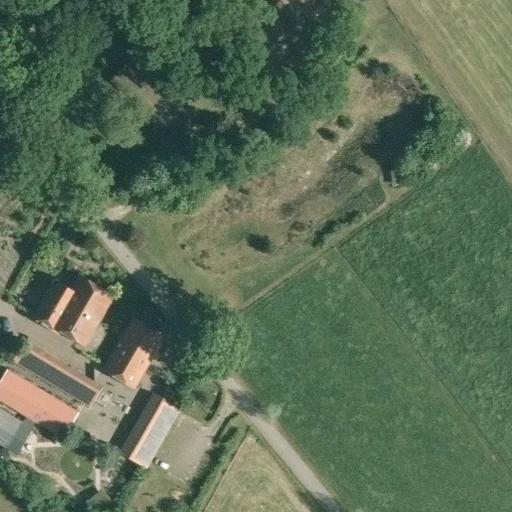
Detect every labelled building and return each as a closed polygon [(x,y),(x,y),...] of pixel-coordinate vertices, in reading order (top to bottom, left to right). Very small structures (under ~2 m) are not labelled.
[(264,63),(285,81),(301,62),(339,18),(318,0),(227,0),(258,26),(237,51),(258,69),(264,63)] [(211,36),(223,45),(243,19),(231,10),(211,36)] [(109,81),(182,139),(196,121),(144,79),(146,76),(125,60),(109,81)] [(56,330),(83,346),(113,298),(77,276),(69,290),(53,280),(31,318),(55,333),(56,330)] [(100,371),(132,389),(163,337),(132,319),(100,371)] [(11,362),(87,408),(100,386),(25,340),(11,362)] [(0,447),(15,457),(30,430),(32,430),(35,424),(61,439),(77,413),(6,370),(0,379),(0,402),(22,416),(19,422),(0,410),(0,447)] [(118,453),(147,469),(181,409),(153,393),(118,453)] [(173,479),(178,470),(163,463),(159,472),(173,479)] [(85,501),(92,511),(115,511),(118,511),(103,489),(85,501)]
